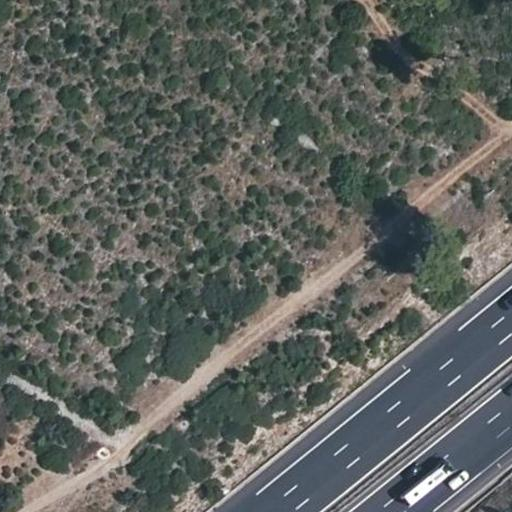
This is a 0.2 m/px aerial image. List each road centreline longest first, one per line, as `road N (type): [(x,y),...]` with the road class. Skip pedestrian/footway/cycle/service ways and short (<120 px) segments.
road 1 (track): [(25,511),(106,465),(166,403),(511,132)]
road 2 (motorway): [(511,324),(280,511)]
road 3 (track): [(511,130),(399,52),(365,0)]
road 4 (motorway): [(393,511),(511,414)]
